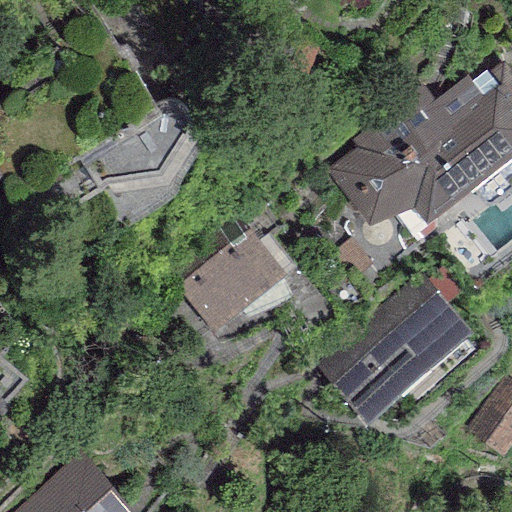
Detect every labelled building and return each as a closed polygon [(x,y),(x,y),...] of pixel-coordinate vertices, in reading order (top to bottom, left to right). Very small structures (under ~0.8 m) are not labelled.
[(422,86),(349,139),(356,147),(325,169),(367,227),(412,207),(425,223),(511,157),(511,96),(503,84),(483,99),(465,75),(432,101),(422,86)] [(159,111),(80,155),(97,187),(159,178),(189,132),(188,120),(185,108),(178,102),(169,99),(162,99),(154,102),(159,111)] [(165,269),(211,332),(286,278),(240,215),(165,269)] [(423,275),(317,362),(366,421),(472,334),(423,275)] [(135,511),(81,451),(12,511),(135,511)]
